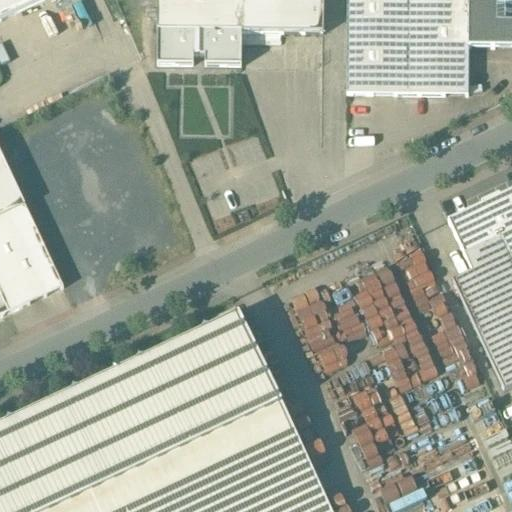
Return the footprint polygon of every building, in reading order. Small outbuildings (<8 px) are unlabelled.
[(0,0),(0,24),(30,11),(30,10),(51,0),(0,0)] [(157,0),(157,68),(242,69),(242,36),(324,38),(324,0),(157,0)] [(511,0),(346,0),(346,98),(468,99),(467,51),(511,51),(511,0)] [(0,156),(0,220),(24,209),(0,156)] [(511,194),(481,209),(447,226),(464,258),(500,242),(511,267),(511,194)] [(63,291),(24,209),(0,220),(0,245),(0,296),(9,316),(11,315),(63,291)] [(511,267),(500,242),(464,258),(471,275),(452,285),(504,395),(511,390),(511,267)] [(0,320),(9,316),(0,296),(0,320)] [(328,511),(237,319),(0,430),(0,511),(328,511)]
